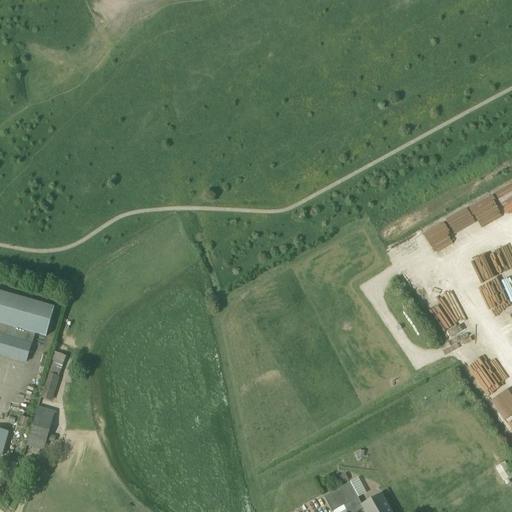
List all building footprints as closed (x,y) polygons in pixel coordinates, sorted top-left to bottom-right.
[(46,337),(55,307),(0,291),(0,327),(2,335),(0,340),(0,354),(26,362),(35,334),(46,337)] [(52,402),(54,395),(60,377),(59,377),(63,364),(53,361),(49,373),(40,397),(52,402)] [(43,449),(54,412),(38,408),(27,444),(43,449)] [(25,428),(28,419),(21,416),(18,425),(25,428)] [(0,429),(0,455),(2,457),(9,432),(0,429)] [(18,463),(12,462),(8,477),(14,479),(18,463)] [(349,479),(346,473),(338,477),(341,483),(349,479)] [(363,505),(350,482),(324,497),(331,511),(332,511),(344,505),(347,511),(357,511),(363,509),(365,511),(391,511),(381,494),(363,505)]
